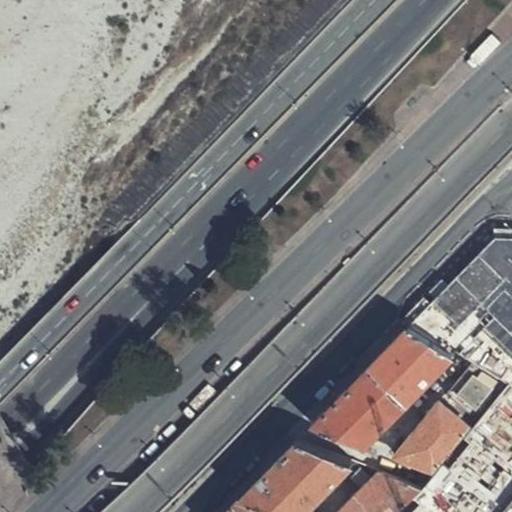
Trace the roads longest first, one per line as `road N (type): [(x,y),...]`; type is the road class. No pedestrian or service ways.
road 1 (secondary): [(511,60),(48,511)]
road 2 (secondary): [(125,511),(511,125)]
road 3 (primary): [(374,0),(0,384)]
road 4 (secondary): [(189,511),(511,185)]
road 5 (primary): [(0,481),(131,338),(207,222)]
road 6 (primary): [(207,222),(427,0)]
road 7 (primary): [(0,434),(207,222)]
